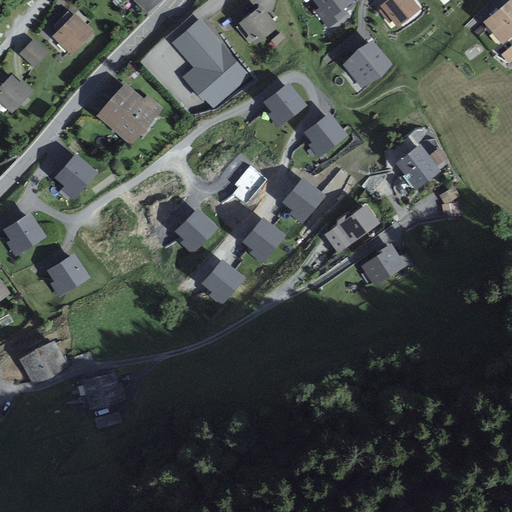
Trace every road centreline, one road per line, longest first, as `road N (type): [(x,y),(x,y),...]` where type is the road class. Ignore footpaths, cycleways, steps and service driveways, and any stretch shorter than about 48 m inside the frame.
road 1 (residential): [(46,136),(50,150),(31,193),(50,215),(75,218),(283,79),(303,79),(312,112),(271,200),(192,282)]
road 2 (residential): [(398,173),(388,183),(397,225),(311,286),(177,353),(93,367),(40,387),(0,385)]
road 3 (tertiary): [(46,136),(171,0)]
